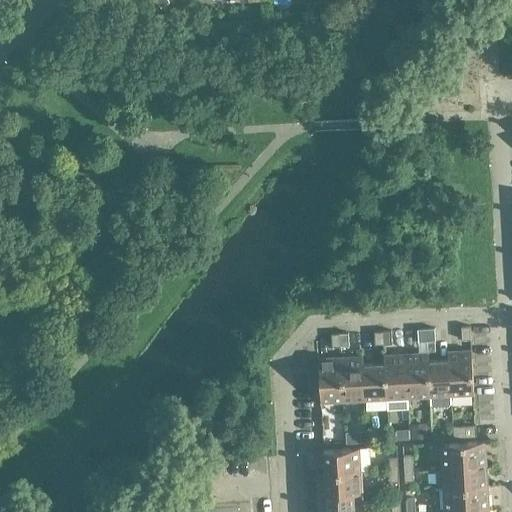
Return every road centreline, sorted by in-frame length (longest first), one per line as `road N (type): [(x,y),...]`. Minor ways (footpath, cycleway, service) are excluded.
road 1 (residential): [(293,488),(286,362),(316,326),(511,314)]
road 2 (residential): [(511,293),(499,93),(511,92)]
